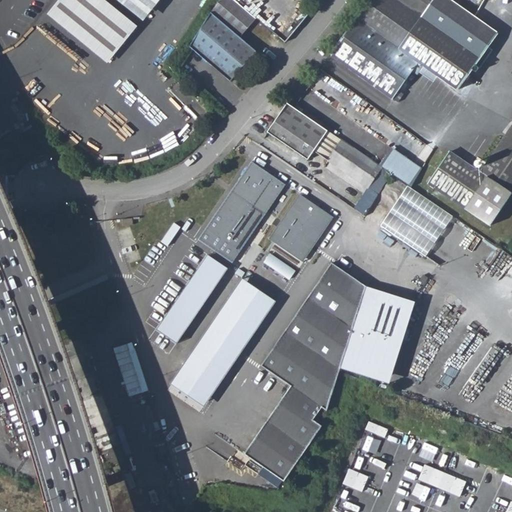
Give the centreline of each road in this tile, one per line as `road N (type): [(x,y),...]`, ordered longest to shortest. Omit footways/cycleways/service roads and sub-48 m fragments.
road 1 (residential): [(59,191),(136,189),(193,166),(335,0)]
road 2 (trunk): [(106,511),(75,401),(0,208)]
road 3 (trunk): [(0,290),(72,511)]
